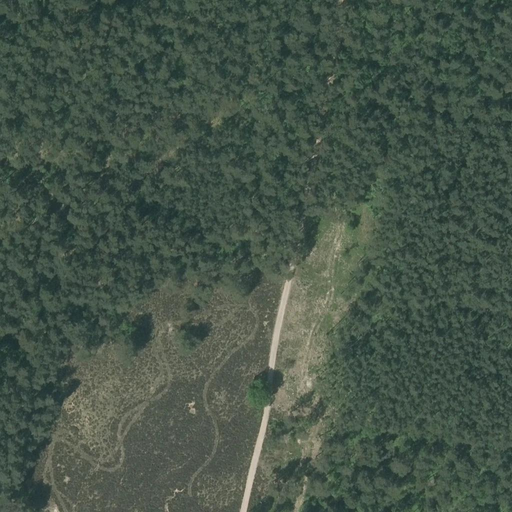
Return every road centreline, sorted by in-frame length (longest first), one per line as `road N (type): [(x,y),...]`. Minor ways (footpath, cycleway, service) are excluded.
road 1 (track): [(245,511),(341,0)]
road 2 (track): [(511,438),(265,409)]
